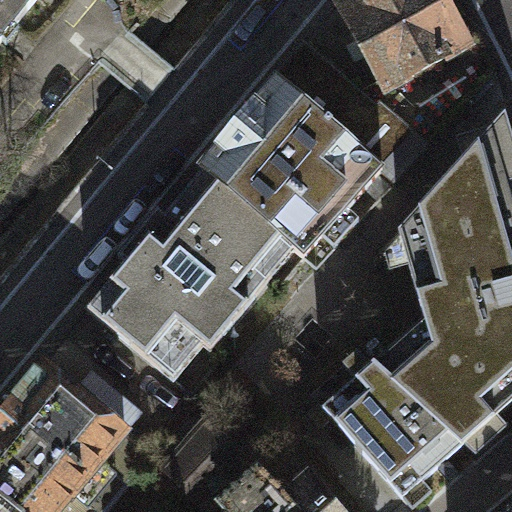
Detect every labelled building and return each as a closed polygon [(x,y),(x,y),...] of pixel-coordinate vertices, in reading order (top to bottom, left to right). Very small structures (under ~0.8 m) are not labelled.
[(0,0),(0,41),(34,0),(0,0)] [(463,44),(438,0),(341,0),(330,6),(378,92),(463,44)] [(305,54),(276,88),(382,179),(396,190),(427,154),(382,115),(380,118),(305,54)] [(276,88),(201,176),(283,246),(307,266),(382,179),(276,88)] [(415,320),(364,366),(455,447),(511,397),(511,218),(485,126),(392,231),(415,320)] [(201,176),(83,312),(160,378),(190,343),(211,361),(274,287),(259,274),(283,246),(201,176)] [(45,362),(0,417),(0,497),(18,511),(60,511),(143,414),(94,372),(80,390),(45,362)] [(455,447),(364,366),(316,409),(396,500),(455,447)] [(215,511),(220,507),(259,474),(206,422),(165,470),(203,511),(215,511)] [(337,511),(305,475),(280,498),(259,474),(220,507),(224,511),(337,511)] [(0,511),(18,511),(0,497),(0,511)]
